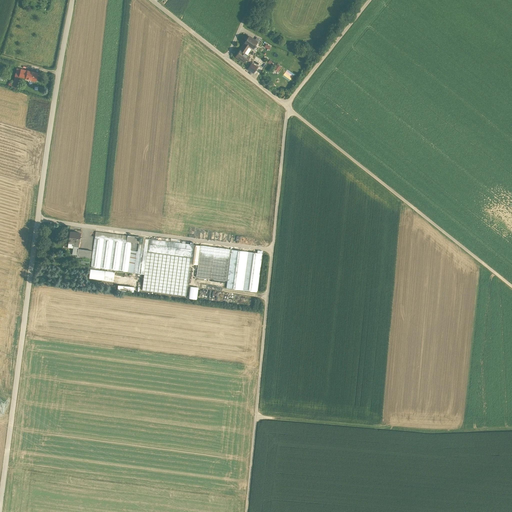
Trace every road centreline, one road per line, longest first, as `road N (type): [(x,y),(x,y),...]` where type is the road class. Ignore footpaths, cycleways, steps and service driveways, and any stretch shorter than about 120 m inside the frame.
road 1 (tertiary): [(70,4),(0,507)]
road 2 (track): [(246,511),(289,108)]
road 3 (track): [(270,94),(511,287)]
road 4 (track): [(255,415),(511,428)]
road 5 (residential): [(150,0),(270,94)]
road 6 (track): [(285,106),(370,0)]
